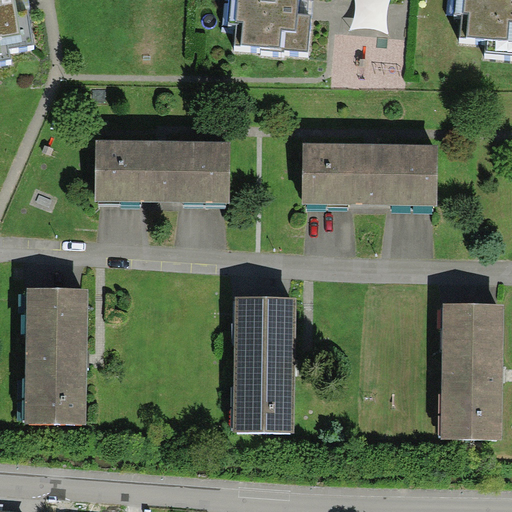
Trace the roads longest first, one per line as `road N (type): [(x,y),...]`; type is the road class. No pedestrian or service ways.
road 1 (residential): [(0,479),(268,502),(511,508)]
road 2 (residential): [(0,254),(511,273)]
